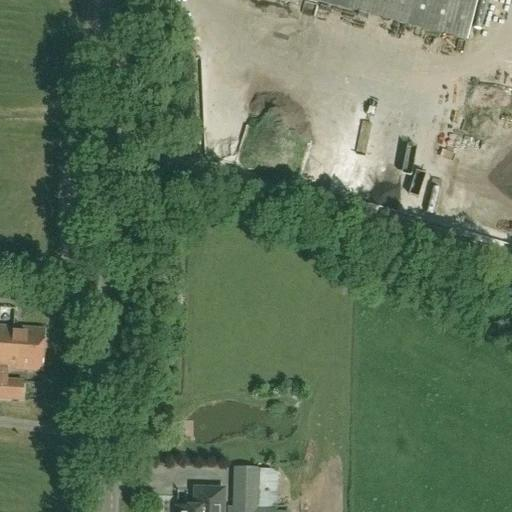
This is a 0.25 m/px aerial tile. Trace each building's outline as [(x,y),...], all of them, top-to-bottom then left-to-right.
[(300,0),(410,27),(467,42),(478,0),(300,0)] [(460,103),(486,105),(488,90),(461,88),(460,103)] [(0,328),(0,370),(8,371),(42,374),(46,332),(0,328)] [(7,383),(8,371),(0,370),(0,400),(22,402),(23,384),(7,383)] [(273,511),(257,511),(257,470),(233,470),(233,510),(227,510),(227,511),(273,511)] [(195,490),(195,511),(177,510),(176,511),(223,511),(224,491),(195,490)]
